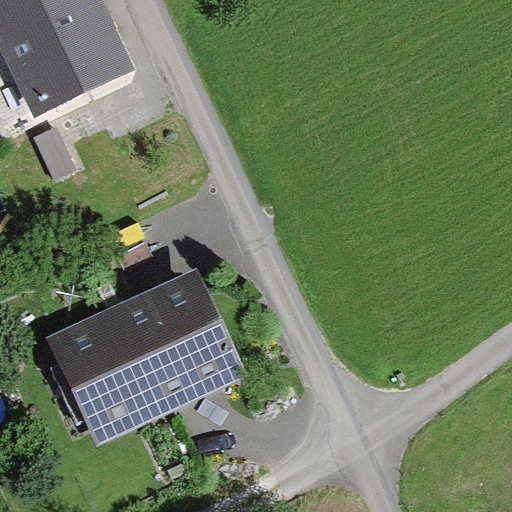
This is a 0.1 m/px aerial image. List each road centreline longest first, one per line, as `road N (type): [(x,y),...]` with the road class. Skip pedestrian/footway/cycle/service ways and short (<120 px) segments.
road 1 (residential): [(370,452),(155,0)]
road 2 (track): [(370,452),(511,354)]
road 3 (track): [(256,511),(370,452)]
